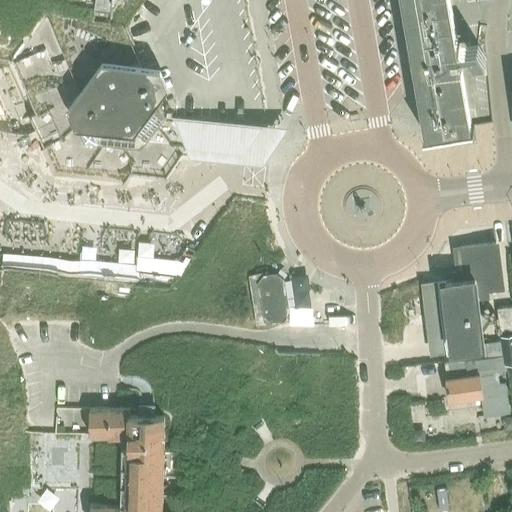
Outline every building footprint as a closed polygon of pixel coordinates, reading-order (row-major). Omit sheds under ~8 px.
[(403,0),(405,9),(408,30),(412,51),(415,71),(419,92),(422,113),(426,134),(467,127),(464,106),(460,85),(457,64),(455,53),(469,50),(475,61),(487,59),(478,43),(454,48),(453,44),(449,23),(446,2),(445,0),(403,0)] [(59,168),(130,176),(131,175),(166,179),(177,162),(186,148),(188,147),(244,151),(253,138),(262,125),(173,119),(166,118),(158,99),(168,86),(159,66),(141,65),(126,26),(46,17),(14,61),(36,113),(30,116),(36,132),(44,149),(49,147),(59,168)] [(166,100),(169,106),(175,104),(173,98),(166,100)] [(433,351),(483,345),(485,358),(504,355),(502,341),(486,342),(481,298),(490,297),(490,290),(501,289),(495,242),(457,247),(461,279),(424,284),(433,351)] [(0,266),(0,297),(114,311),(133,286),(168,291),(168,288),(176,280),(178,263),(138,259),(137,269),(82,263),(81,268),(43,264),(44,259),(3,254),(2,266),(0,266)] [(267,270),(248,275),(256,325),(272,323),(272,320),(282,319),(288,311),(287,307),(283,279),(275,274),(268,275),(267,270)] [(511,332),(511,305),(497,308),(500,334),(511,332)] [(511,333),(501,335),(502,341),(504,355),(505,362),(511,361),(511,333)] [(504,355),(485,358),(445,363),(450,399),(482,394),(485,416),(509,412),(504,383),(500,383),(498,371),(506,370),(505,362),(504,355)] [(162,511),(164,416),(156,416),(156,404),(139,404),(139,415),(130,415),(130,409),(90,408),(90,434),(93,434),(93,438),(119,439),(120,504),(91,503),(90,511),(162,511)] [(511,416),(503,418),(505,430),(511,428),(511,416)] [(413,431),(412,431),(413,443),(414,443),(424,442),(423,430),(413,431)]
